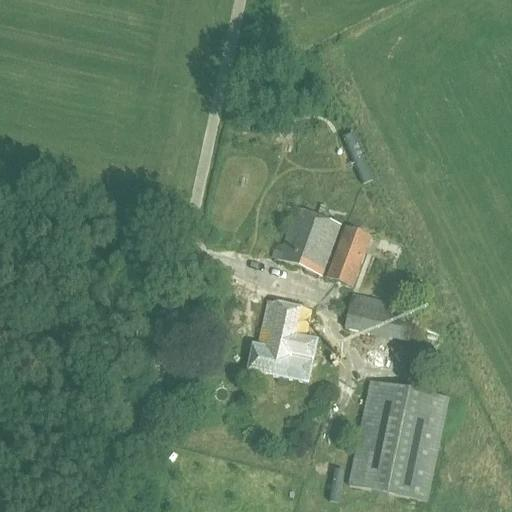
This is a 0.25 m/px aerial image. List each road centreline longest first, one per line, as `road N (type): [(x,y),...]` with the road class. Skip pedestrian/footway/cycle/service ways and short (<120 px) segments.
road 1 (unclassified): [(177,277),(237,0)]
road 2 (track): [(129,511),(177,277)]
